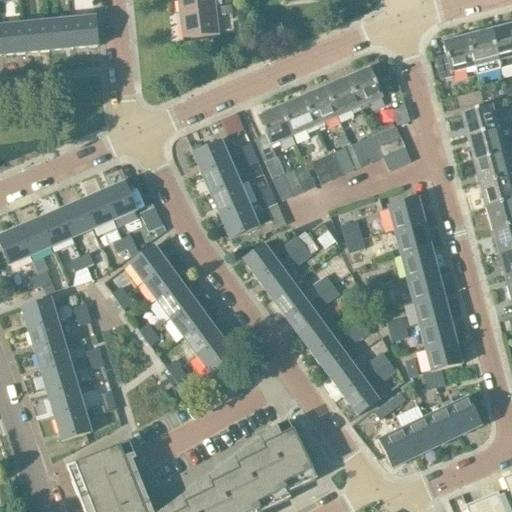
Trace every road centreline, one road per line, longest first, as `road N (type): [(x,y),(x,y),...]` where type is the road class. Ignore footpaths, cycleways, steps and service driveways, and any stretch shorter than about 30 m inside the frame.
road 1 (residential): [(511,452),(400,21)]
road 2 (residential): [(370,491),(219,281),(137,137)]
road 3 (residential): [(137,137),(400,21)]
road 4 (residential): [(0,194),(137,137)]
road 5 (residential): [(137,137),(113,0)]
road 6 (tertiary): [(48,511),(0,382)]
road 7 (residential): [(394,506),(511,454)]
